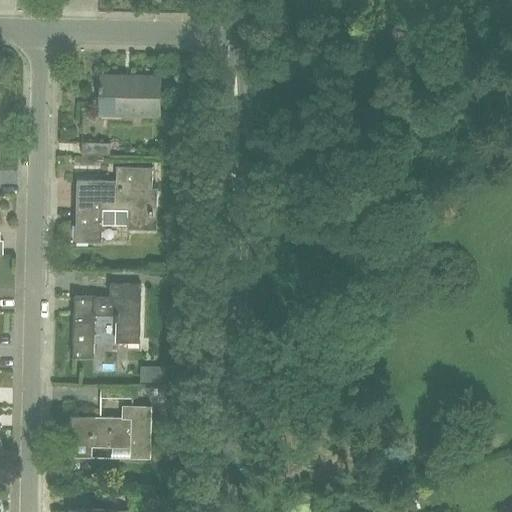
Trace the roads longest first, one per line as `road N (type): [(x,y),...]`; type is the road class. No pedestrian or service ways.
road 1 (residential): [(29,511),(40,30)]
road 2 (tertiary): [(226,511),(236,32)]
road 3 (residential): [(236,32),(60,30)]
